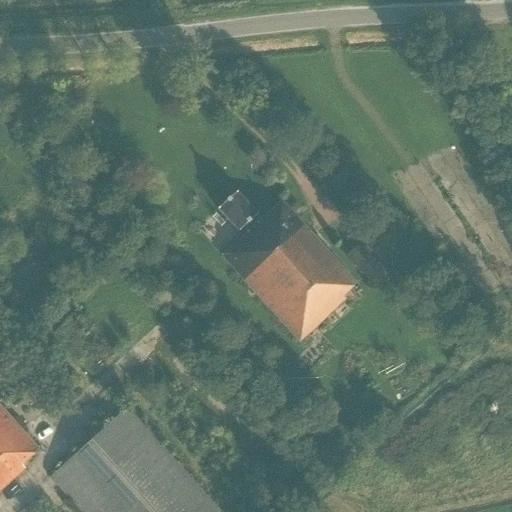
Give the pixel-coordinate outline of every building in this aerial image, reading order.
[(300,343),(345,300),(342,297),(356,285),(282,202),(261,221),(236,194),(218,211),(243,238),(222,256),(300,343)] [(345,257),(373,288),(386,276),(358,245),(345,257)] [(216,404),(223,396),(208,382),(200,390),(216,404)] [(239,430),(247,423),(224,398),(216,406),(239,430)] [(0,491),(25,469),(22,466),(38,451),(0,408),(0,491)] [(50,478),(80,511),(219,511),(126,409),(50,478)]
